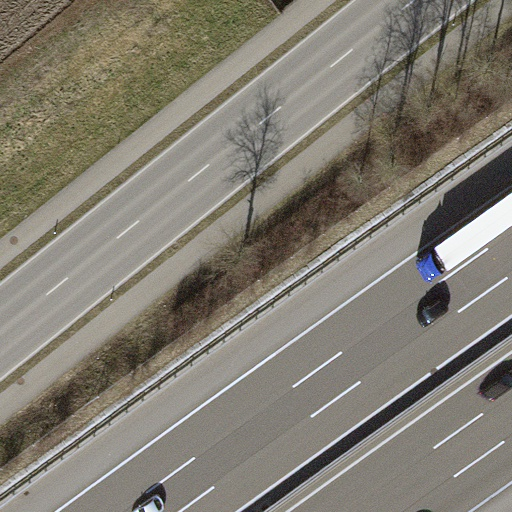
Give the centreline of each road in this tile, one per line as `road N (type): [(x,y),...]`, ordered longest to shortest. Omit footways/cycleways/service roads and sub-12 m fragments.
road 1 (primary): [(0,334),(416,0)]
road 2 (motorway): [(511,252),(149,511)]
road 3 (motorway): [(381,511),(511,418)]
